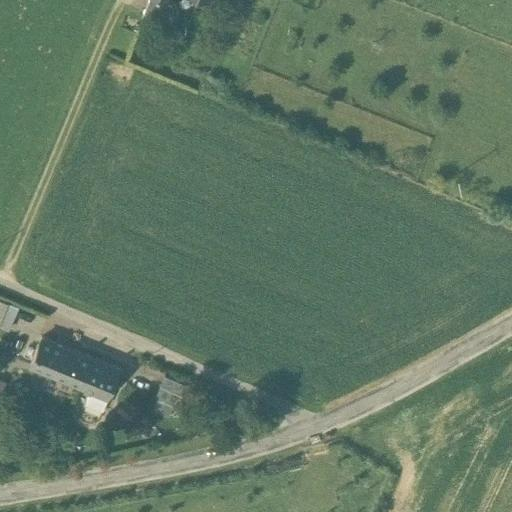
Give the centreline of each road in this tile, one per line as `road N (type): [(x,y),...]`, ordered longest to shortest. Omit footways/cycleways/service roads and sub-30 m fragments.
road 1 (residential): [(0,285),(331,426)]
road 2 (unclassified): [(0,500),(171,470),(331,426)]
road 3 (unclassified): [(331,426),(511,325)]
